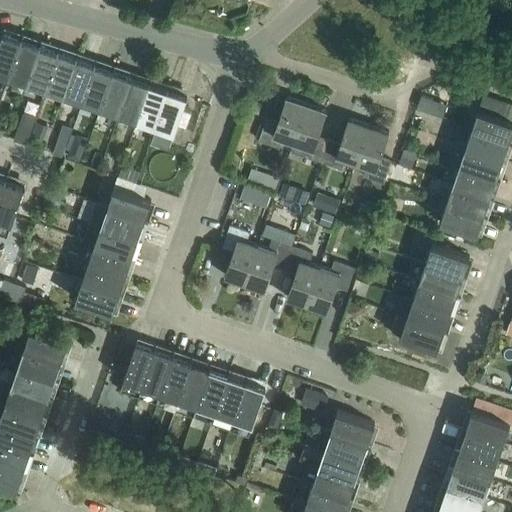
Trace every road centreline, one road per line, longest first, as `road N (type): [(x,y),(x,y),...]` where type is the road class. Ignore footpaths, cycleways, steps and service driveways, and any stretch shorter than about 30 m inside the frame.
road 1 (residential): [(243,57),(169,280),(171,307),(182,319),(427,408)]
road 2 (residential): [(511,94),(442,71),(386,99),(272,59),(243,57)]
road 3 (unclassified): [(243,57),(20,0)]
road 4 (residential): [(427,408),(457,380),(508,237)]
road 5 (residential): [(44,503),(94,345)]
